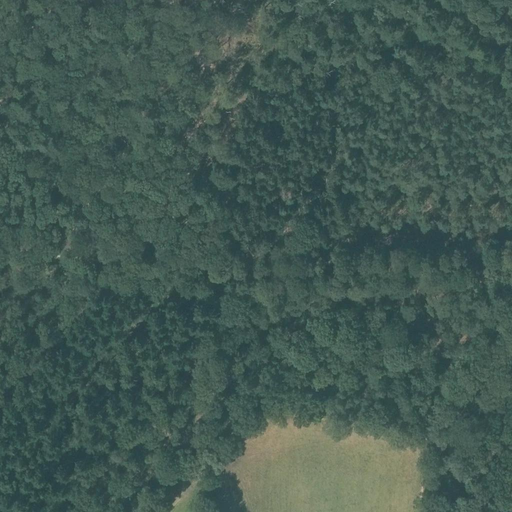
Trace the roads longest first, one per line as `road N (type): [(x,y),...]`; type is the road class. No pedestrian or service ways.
road 1 (track): [(511,258),(205,269),(0,252)]
road 2 (track): [(506,511),(466,463),(454,432),(458,400),(511,349)]
